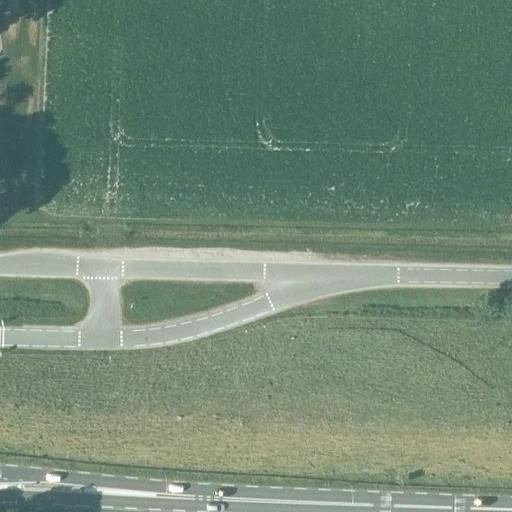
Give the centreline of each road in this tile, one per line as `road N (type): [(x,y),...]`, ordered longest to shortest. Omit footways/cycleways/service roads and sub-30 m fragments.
road 1 (primary): [(0,487),(511,509)]
road 2 (unclassified): [(87,340),(218,324),(316,273)]
road 3 (unclassified): [(316,273),(86,266)]
road 4 (unclassified): [(316,273),(511,278)]
